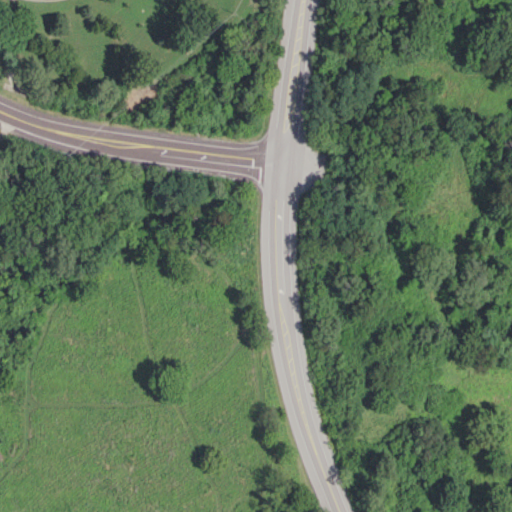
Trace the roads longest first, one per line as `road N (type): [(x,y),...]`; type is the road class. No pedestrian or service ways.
road 1 (tertiary): [(285,161),(295,378),(341,511)]
road 2 (residential): [(0,110),(118,143),(285,161)]
road 3 (tertiary): [(285,161),(304,0)]
